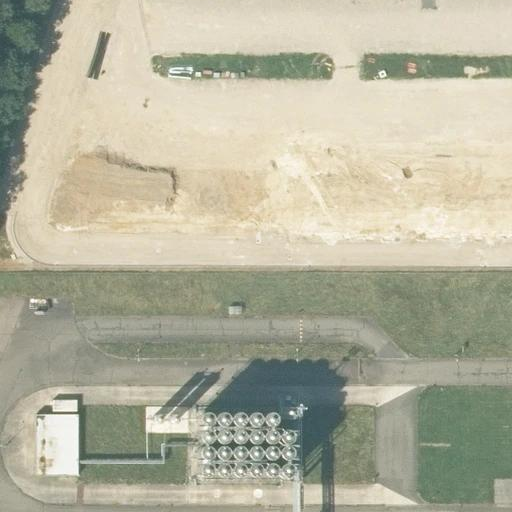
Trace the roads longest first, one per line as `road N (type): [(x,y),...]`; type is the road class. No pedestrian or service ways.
road 1 (unknown): [(74,338),(351,334),(380,345),(398,379)]
road 2 (unknown): [(398,379),(81,377)]
road 3 (unknown): [(398,379),(398,511)]
